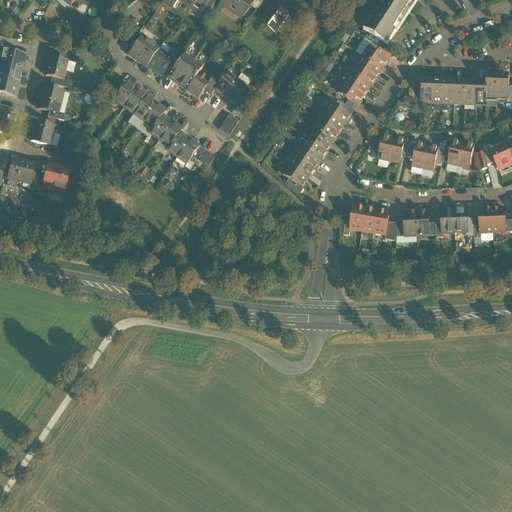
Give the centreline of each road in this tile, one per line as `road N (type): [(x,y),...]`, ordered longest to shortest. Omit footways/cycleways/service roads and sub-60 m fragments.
road 1 (unclassified): [(0,504),(124,323),(143,319),(238,339),(293,368),(312,353),(317,318)]
road 2 (secondary): [(317,318),(165,301),(0,261)]
road 3 (residential): [(511,9),(424,55),(336,183)]
road 4 (secondary): [(511,311),(317,318)]
road 5 (residential): [(336,183),(407,199),(511,193)]
road 6 (residential): [(109,29),(128,70),(204,123)]
road 7 (residential): [(336,183),(317,318)]
